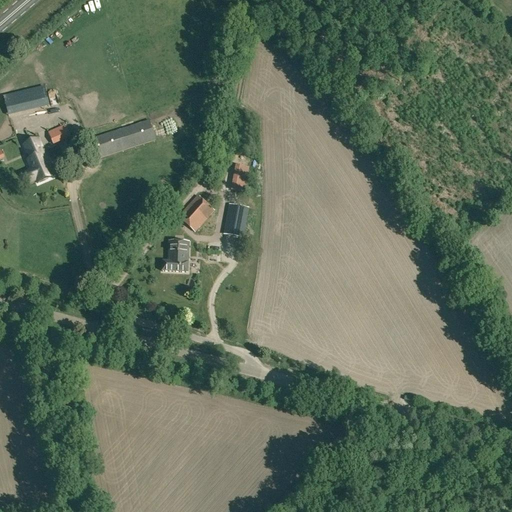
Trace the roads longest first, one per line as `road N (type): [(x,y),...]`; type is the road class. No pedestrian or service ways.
road 1 (unclassified): [(511,442),(0,304)]
road 2 (track): [(246,0),(234,115),(204,180)]
